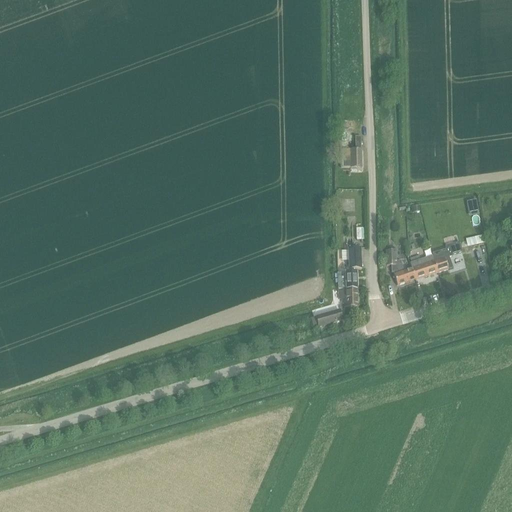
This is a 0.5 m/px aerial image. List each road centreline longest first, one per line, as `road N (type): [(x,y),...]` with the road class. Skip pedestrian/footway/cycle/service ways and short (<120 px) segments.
road 1 (unclassified): [(0,439),(380,326)]
road 2 (unclassified): [(380,326),(372,297),(365,0)]
road 3 (unclassified): [(511,288),(380,326)]
